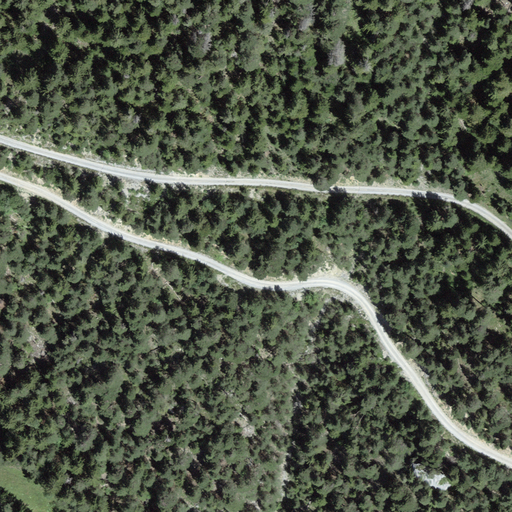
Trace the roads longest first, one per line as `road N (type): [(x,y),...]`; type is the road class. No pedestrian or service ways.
road 1 (track): [(511,467),(448,428),(365,304),(339,284),(256,290),(0,178)]
road 2 (track): [(0,138),(120,179),(442,198),(511,239)]
